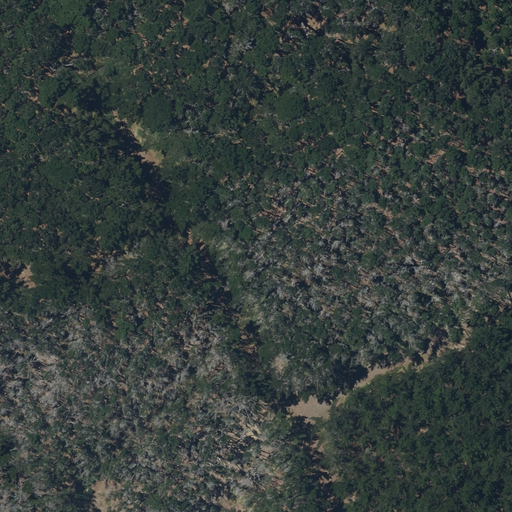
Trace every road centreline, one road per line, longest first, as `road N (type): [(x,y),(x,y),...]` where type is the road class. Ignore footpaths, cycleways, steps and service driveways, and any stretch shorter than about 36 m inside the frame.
road 1 (track): [(329,511),(40,0)]
road 2 (track): [(283,422),(511,298)]
